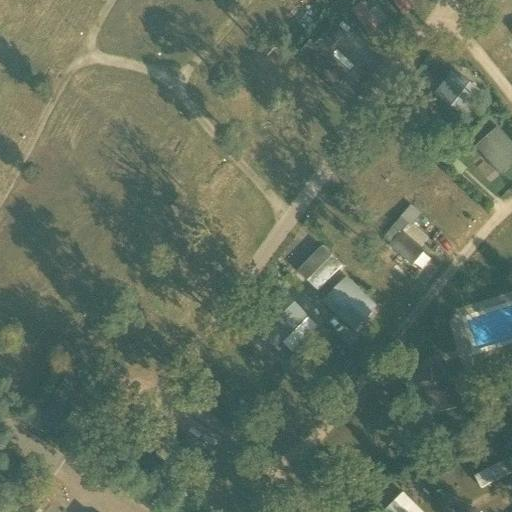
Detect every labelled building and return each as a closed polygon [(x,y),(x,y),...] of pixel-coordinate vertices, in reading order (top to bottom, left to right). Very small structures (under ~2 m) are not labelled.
[(335,88),(349,73),(333,57),(332,47),(342,36),(331,25),(313,45),(308,41),(297,53),(335,88)] [(0,37),(0,64),(1,65),(13,45),(0,37)] [(468,122),(488,98),(454,71),(434,95),(468,122)] [(474,147),(500,176),(511,165),(511,143),(497,127),(474,147)] [(448,168),(459,178),(467,169),(456,159),(448,168)] [(403,231),(409,224),(402,217),(383,240),(412,264),(425,249),(422,247),(403,231)] [(38,273),(60,275),(63,245),(41,243),(38,273)] [(317,292),(342,267),(322,247),(297,272),(317,292)] [(90,327),(118,301),(88,269),(60,294),(90,327)] [(322,300),(338,315),(347,306),(362,321),(366,317),(368,317),(372,313),(372,310),(377,305),(345,276),(322,300)] [(281,343),(307,317),(308,317),(279,288),(245,322),(288,362),(294,355),(291,353),(281,343)] [(419,417),(456,407),(445,362),(429,367),(433,382),(411,388),(419,417)] [(67,373),(51,397),(93,426),(109,401),(67,373)] [(234,407),(246,397),(230,377),(217,388),(234,407)] [(58,421),(45,413),(43,411),(39,418),(38,420),(37,422),(52,431),(58,422),(58,421)] [(171,435),(155,453),(164,462),(160,467),(174,480),(204,447),(189,433),(180,443),(171,435)] [(505,461),(473,476),(480,489),(511,474),(505,461)] [(423,511),(401,491),(381,511),(423,511)]
